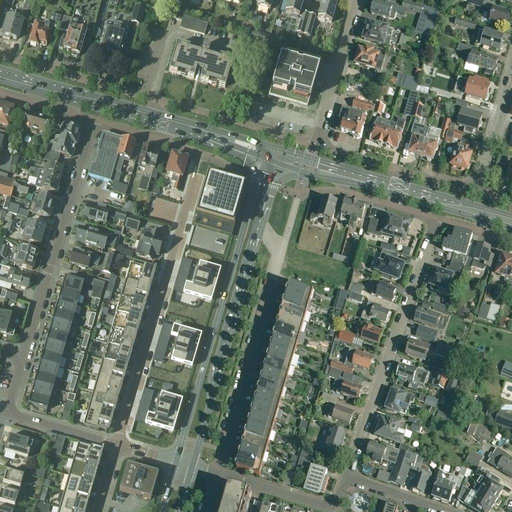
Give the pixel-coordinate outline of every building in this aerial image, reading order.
[(254,0),(258,1),(257,7),(270,10),(272,0),(254,0)] [(288,0),(285,13),(299,17),(303,0),(288,0)] [(322,0),(317,19),(331,23),(337,0),(322,0)] [(485,2),(478,1),(476,0),(469,0),(468,5),(476,7),(483,9),(483,7),(485,2)] [(28,21),(33,5),(26,2),(23,11),(19,9),(18,15),(10,12),(8,18),(2,36),(3,36),(3,38),(9,40),(10,38),(17,40),(20,28),(22,29),(23,23),(23,22),(24,20),(28,21)] [(402,9),(402,8),(387,4),(386,5),(375,2),(371,15),(389,20),(389,19),(394,21),(396,14),(404,17),(406,10),(402,9)] [(402,9),(406,10),(421,15),(423,7),(404,2),(402,8),(402,9)] [(129,23),(140,26),(145,9),(134,6),(129,23)] [(436,11),(423,7),(421,15),(422,15),(416,33),(428,37),(436,11)] [(489,9),(488,15),(484,14),(481,24),(490,27),(491,23),(506,28),(510,15),(494,10),(494,11),(489,9)] [(303,35),(309,14),(302,12),(296,33),(303,35)] [(309,14),(303,35),(310,37),(316,16),(309,14)] [(173,15),(170,26),(173,19),(182,22),(180,29),(204,36),(207,25),(173,15)] [(57,30),(60,18),(52,16),(50,23),(45,21),(43,28),(34,26),(33,28),(32,28),(32,30),(32,31),(31,37),(29,38),(29,40),(29,41),(29,43),(31,44),(30,46),(36,48),(36,46),(38,46),(38,45),(45,47),(50,32),(50,30),(48,30),(49,27),(57,30)] [(473,31),(475,25),(457,19),(455,25),(473,31)] [(106,25),(98,51),(120,57),(128,32),(128,31),(128,30),(127,29),(126,28),(125,26),(124,25),(122,25),(121,24),(120,23),(118,23),(117,22),(115,22),(114,22),(112,22),(111,22),(109,23),(108,23),(106,24),(105,25),(106,25)] [(397,41),(399,36),(395,35),(395,36),(393,35),(394,31),(388,30),(388,29),(368,24),(368,25),(366,26),(364,32),(397,41)] [(70,54),(71,54),(72,57),(76,58),(78,57),(79,57),(85,34),(86,30),(70,25),(65,42),(61,40),(59,49),(63,50),(63,51),(71,53),(70,54)] [(258,32),(251,30),(249,37),(258,39),(260,33),(258,32)] [(392,44),(396,46),(397,41),(364,32),(363,37),(364,39),(363,40),(383,46),(384,46),(389,47),(390,43),(393,43),(392,44)] [(480,32),(476,45),(499,51),(503,39),(493,36),(493,34),(486,32),(485,33),(480,32)] [(268,44),(270,36),(261,33),(259,41),(268,44)] [(405,37),(399,36),(397,41),(396,46),(402,47),(405,37)] [(202,46),(200,54),(189,51),(190,48),(176,44),(168,72),(177,74),(178,71),(186,74),(185,77),(193,79),(196,70),(202,72),(199,81),(208,83),(209,80),(217,83),(216,86),(225,88),(233,61),(219,57),(219,59),(207,56),(210,48),(202,46)] [(470,54),(471,49),(460,45),(458,51),(470,54)] [(307,107),(316,75),(321,60),(298,53),(282,49),(268,96),(307,107)] [(366,68),(374,70),(375,70),(377,63),(383,65),(385,58),(379,56),(372,54),(373,51),(366,49),(365,52),(359,51),(355,65),(366,68)] [(473,52),(472,57),(469,66),(486,71),(485,76),(492,78),(494,73),(498,61),(487,58),(488,56),(482,54),(481,55),(473,52)] [(415,93),(419,81),(398,75),(397,80),(385,76),(383,83),(415,93)] [(463,87),(461,95),(466,96),(466,97),(485,102),(489,88),(487,88),(488,84),(475,80),(474,83),(470,82),(465,80),(463,87)] [(416,93),(428,97),(429,91),(418,87),(416,93)] [(355,101),(352,108),(372,114),(375,106),(355,101)] [(457,101),(455,107),(466,110),(468,104),(457,101)] [(0,158),(9,128),(7,128),(12,109),(11,109),(11,107),(0,103),(0,158)] [(411,118),(414,106),(408,104),(405,116),(411,118)] [(380,116),(383,107),(377,105),(374,114),(380,116)] [(415,106),(414,106),(411,118),(419,120),(423,108),(415,105),(415,106)] [(367,115),(357,112),(343,107),(337,130),(342,132),(352,136),(361,139),(366,120),(365,119),(367,115)] [(462,111),(458,126),(465,128),(477,132),(479,127),(481,127),(482,123),(480,122),(482,117),(462,111)] [(27,115),(26,114),(22,128),(42,133),(41,136),(43,136),(44,134),(45,134),(49,121),(33,116),(34,114),(28,112),(27,115)] [(384,146),(389,129),(382,127),(382,125),(383,122),(378,120),(376,124),(371,142),(384,146)] [(433,161),(439,140),(445,142),(449,130),(451,124),(444,122),(441,133),(429,129),(421,158),(433,161)] [(47,148),(47,150),(52,152),(52,153),(59,155),(71,158),(73,149),(74,149),(77,137),(78,138),(80,131),(79,131),(77,128),(77,127),(71,125),(71,126),(66,124),(63,133),(62,133),(59,140),(56,139),(53,150),(47,148)] [(463,134),(465,128),(458,126),(451,124),(449,130),(463,134)] [(408,154),(421,158),(429,129),(414,125),(410,138),(413,139),(408,154)] [(396,131),(389,129),(384,146),(397,150),(402,132),(402,131),(403,127),(398,126),(397,130),(396,130),(396,131)] [(449,130),(445,142),(451,144),(453,138),(460,140),(460,141),(461,141),(463,134),(449,130)] [(16,136),(10,134),(6,148),(12,149),(16,136)] [(133,144),(133,143),(128,141),(127,142),(122,141),(121,142),(103,136),(98,152),(94,165),(91,165),(88,176),(117,185),(120,174),(119,173),(124,159),(129,161),(134,144),(133,144)] [(471,156),(466,154),(467,148),(457,145),(455,151),(451,166),(467,171),(471,156)] [(145,148),(143,147),(138,166),(145,168),(143,177),(150,179),(153,169),(158,154),(152,153),(152,150),(151,149),(150,147),(147,146),(145,148)] [(167,172),(167,173),(173,175),(171,182),(175,183),(173,190),(178,191),(184,172),(183,172),(186,159),(179,157),(178,155),(175,154),(173,156),(172,155),(169,166),(167,167),(166,170),(167,172)] [(511,164),(508,175),(503,173),(501,180),(506,181),(506,182),(511,184),(511,164)] [(39,176),(44,177),(59,181),(63,169),(48,165),(46,173),(34,169),(33,174),(39,176)] [(56,194),(59,181),(44,177),(41,190),(56,194)] [(203,196),(197,216),(208,219),(232,226),(243,187),(208,177),(203,196)] [(0,196),(7,199),(4,209),(6,210),(10,198),(10,199),(15,182),(5,180),(0,178),(0,179),(0,196)] [(15,184),(11,197),(21,200),(23,194),(27,195),(29,188),(15,184)] [(30,203),(51,210),(54,201),(39,197),(33,195),(30,203)] [(17,214),(21,200),(11,197),(7,211),(17,214)] [(322,205),(316,203),(314,211),(319,212),(319,213),(318,218),(324,220),(323,226),(330,228),(331,222),(332,222),(337,204),(323,200),(322,205)] [(347,228),(349,228),(355,203),(352,202),(345,200),(340,222),(348,224),(347,228)] [(51,210),(30,203),(30,205),(26,204),(24,209),(28,210),(28,212),(34,214),(49,218),(51,210)] [(355,203),(349,228),(355,230),(357,221),(361,221),(365,205),(358,204),(358,203),(355,203)] [(83,217),(83,219),(99,223),(101,217),(106,219),(108,212),(103,210),(96,208),(96,209),(87,206),(85,212),(83,213),(83,216),(83,217)] [(114,219),(124,222),(126,216),(126,215),(117,212),(114,219)] [(382,234),(393,238),(398,220),(396,220),(396,218),(390,217),(389,217),(387,217),(383,229),(376,227),(378,222),(371,220),(367,235),(381,239),(382,234)] [(141,220),(137,219),(135,226),(126,223),(124,227),(137,231),(141,220)] [(400,221),(398,220),(393,238),(405,241),(408,229),(409,229),(410,226),(409,225),(410,223),(408,223),(407,221),(402,220),(400,221)] [(19,230),(42,237),(42,236),(43,236),(45,232),(44,230),(45,228),(27,223),(27,224),(21,223),(19,230)] [(79,228),(75,241),(103,250),(107,236),(79,228)] [(42,238),(42,237),(19,230),(16,238),(23,240),(22,241),(40,246),(40,244),(41,243),(42,239),(42,238)] [(142,230),(139,242),(160,249),(162,241),(157,240),(159,234),(146,231),(142,230)] [(455,231),(452,241),(469,246),(472,236),(455,231)] [(113,240),(110,251),(116,252),(119,241),(113,240)] [(465,257),(467,251),(469,246),(452,241),(449,240),(448,243),(445,243),(442,250),(459,255),(465,257)] [(158,256),(160,249),(139,242),(135,255),(139,256),(139,257),(151,260),(153,255),(158,256)] [(391,246),(381,243),(380,249),(389,252),(391,246)] [(474,261),(472,267),(483,271),(484,267),(490,268),(493,257),(488,256),(490,250),(478,246),(474,259),(474,260),(474,261)] [(12,255),(35,262),(35,261),(36,261),(37,257),(37,255),(37,253),(20,248),(20,249),(14,248),(12,255)] [(74,251),(72,257),(70,258),(69,261),(71,263),(70,264),(81,267),(80,268),(85,270),(86,268),(87,269),(88,264),(97,266),(99,260),(90,257),(91,256),(74,251)] [(381,274),(381,275),(391,278),(391,280),(395,281),(397,280),(398,281),(399,280),(400,279),(402,275),(401,274),(404,266),(392,261),(395,254),(383,251),(375,272),(381,274)] [(470,251),(467,251),(465,257),(459,255),(456,264),(464,266),(468,257),(470,251)] [(35,262),(12,255),(9,263),(15,265),(15,266),(32,271),(33,269),(34,268),(35,264),(35,263),(35,262)] [(510,279),(511,272),(511,259),(502,256),(497,275),(510,279)] [(104,262),(102,269),(112,272),(114,265),(104,262)] [(448,268),(449,269),(461,273),(462,273),(463,272),(464,266),(456,264),(450,262),(448,268)] [(130,264),(125,280),(149,287),(150,282),(152,282),(155,271),(154,271),(154,270),(130,264)] [(199,264),(194,280),(195,280),(214,286),(216,286),(220,270),(199,264)] [(448,290),(454,292),(461,273),(449,269),(447,275),(435,270),(433,278),(431,279),(430,283),(430,284),(430,286),(431,286),(430,288),(431,289),(436,291),(437,290),(438,288),(447,292),(448,290)] [(0,287),(9,290),(10,285),(27,290),(30,278),(15,274),(9,272),(7,278),(0,276),(0,287)] [(61,289),(80,295),(81,294),(84,295),(85,290),(82,289),(83,284),(64,278),(61,289)] [(86,284),(103,288),(104,282),(88,278),(86,284)] [(149,287),(125,280),(121,296),(144,303),(146,298),(147,299),(151,287),(149,287)] [(185,285),(183,294),(211,302),(216,286),(214,286),(195,280),(194,280),(192,287),(185,285)] [(354,285),(351,293),(360,296),(363,288),(354,284),(354,285)] [(375,284),(371,296),(391,303),(396,291),(386,287),(387,286),(381,284),(380,286),(375,284)] [(287,296),(310,303),(313,292),(290,285),(287,296)] [(61,289),(58,300),(77,305),(80,295),(61,289)] [(106,292),(103,300),(110,302),(112,294),(106,292)] [(17,296),(7,293),(5,300),(15,303),(17,296)] [(363,297),(360,296),(351,293),(350,296),(349,300),(361,304),(363,297)] [(121,296),(116,313),(139,319),(140,319),(141,314),(143,315),(146,303),(144,303),(121,296)] [(287,296),(284,307),(307,314),(310,303),(287,296)] [(55,310),(74,316),(77,305),(58,300),(55,310)] [(381,308),(374,306),(368,304),(365,313),(364,312),(361,319),(369,322),(370,319),(385,324),(389,313),(380,310),(381,308)] [(492,304),(490,308),(487,318),(495,320),(500,306),(492,304)] [(490,308),(482,305),(477,319),(486,322),(487,318),(490,308)] [(284,307),(281,318),(304,325),(307,314),(284,307)] [(457,307),(454,316),(468,320),(471,311),(457,307)] [(55,310),(52,321),(71,326),(74,316),(55,310)] [(442,330),(448,333),(458,336),(464,319),(456,316),(454,323),(445,320),(440,318),(440,317),(419,310),(415,322),(436,329),(437,328),(442,330)] [(140,319),(139,319),(116,313),(111,329),(135,335),(136,330),(138,331),(141,320),(140,319)] [(11,317),(0,314),(0,315),(0,334),(13,338),(16,327),(9,325),(11,317)] [(281,318),(278,328),(301,335),(304,325),(281,318)] [(502,318),(499,327),(509,329),(511,321),(502,318)] [(49,331),(68,337),(71,326),(52,321),(49,331)] [(359,331),(364,332),(361,340),(367,342),(378,345),(382,334),(372,330),(373,329),(366,326),(366,327),(361,325),(359,331)] [(173,327),(170,336),(177,338),(175,345),(195,351),(196,351),(201,335),(173,327)] [(419,327),(415,337),(433,343),(436,333),(419,327)] [(278,328),(274,340),(298,346),(301,335),(278,328)] [(111,329),(107,345),(130,352),(130,351),(132,346),(133,347),(137,336),(135,335),(111,329)] [(49,331),(46,342),(65,347),(68,337),(49,331)] [(339,342),(351,347),(355,338),(341,333),(338,342),(339,342)] [(274,340),(271,350),(295,357),(298,346),(274,340)] [(339,342),(338,342),(335,340),(330,355),(334,356),(339,342)] [(43,352),(62,358),(65,347),(46,342),(43,352)] [(436,351),(411,342),(406,356),(425,362),(427,356),(452,365),(457,352),(438,346),(436,351)] [(130,351),(130,352),(107,345),(102,361),(125,368),(125,367),(127,362),(129,363),(132,352),(130,351)] [(175,345),(171,361),(192,367),(196,351),(195,351),(175,345)] [(325,349),(326,347),(317,345),(316,351),(324,354),(325,349)] [(271,350),(268,362),(291,368),(295,357),(271,350)] [(368,371),(373,360),(363,356),(363,355),(357,353),(352,351),(347,364),(353,366),(352,366),(368,371)] [(43,352),(40,363),(59,369),(62,358),(43,352)] [(102,361),(97,377),(121,384),(121,383),(122,379),(124,379),(127,368),(125,367),(125,368),(102,361)] [(330,368),(352,376),(354,369),(333,361),(330,368)] [(268,362),(265,372),(288,379),(291,368),(268,362)] [(37,374),(56,379),(59,369),(40,363),(37,374)] [(413,382),(417,384),(425,387),(428,379),(425,378),(426,374),(427,375),(427,374),(422,372),(421,373),(416,372),(417,370),(411,368),(410,370),(401,366),(397,378),(412,383),(413,382)] [(341,373),(331,369),(328,377),(339,381),(341,373)] [(265,372),(262,384),(285,390),(288,379),(265,372)] [(449,375),(440,372),(434,387),(443,390),(449,375)] [(34,384),(53,390),(56,379),(37,374),(34,384)] [(446,392),(453,394),(459,379),(452,376),(446,392)] [(121,383),(121,384),(97,377),(92,393),(116,400),(117,395),(119,395),(122,384),(121,383)] [(345,384),(340,382),(336,394),(341,395),(341,396),(358,401),(362,390),(345,384)] [(34,384),(31,395),(50,400),(53,390),(34,384)] [(262,384),(259,394),(282,401),(285,390),(262,384)] [(388,401),(409,407),(412,399),(406,397),(406,396),(392,391),(391,392),(390,393),(388,396),(389,397),(388,401)] [(92,393),(88,409),(111,416),(113,411),(114,411),(118,400),(116,400),(92,393)] [(66,401),(72,403),(75,396),(68,394),(65,404),(65,405),(66,401)] [(259,394),(256,404),(279,411),(282,401),(259,394)] [(323,394),(321,400),(334,405),(337,399),(323,394)] [(46,411),(50,400),(31,395),(27,405),(46,411)] [(161,395),(156,410),(176,416),(177,417),(182,401),(161,395)] [(438,402),(427,398),(424,405),(435,410),(438,402)] [(454,404),(443,400),(441,405),(452,409),(454,404)] [(65,405),(65,404),(63,411),(70,413),(72,403),(66,401),(65,405)] [(405,417),(409,407),(388,401),(387,404),(386,404),(384,408),(385,409),(385,410),(400,415),(405,417)] [(256,404),(252,416),(275,423),(279,411),(256,404)] [(332,406),(328,418),(333,420),(349,426),(353,414),(337,408),(332,406)] [(111,416),(88,409),(83,426),(106,432),(108,427),(110,428),(113,416),(111,416)] [(147,415),(145,424),(173,433),(177,417),(176,416),(156,410),(154,417),(147,415)] [(511,417),(500,413),(496,424),(511,430),(511,417)] [(252,416),(249,426),(272,433),(275,423),(252,416)] [(377,428),(396,435),(398,430),(405,433),(407,428),(399,425),(400,425),(386,420),(385,423),(381,421),(381,424),(378,424),(377,428)] [(421,428),(413,425),(411,430),(420,434),(421,428)] [(249,426),(246,438),(269,444),(272,433),(249,426)] [(339,454),(343,442),(346,434),(326,427),(319,447),(325,449),(339,454)] [(481,427),(477,436),(500,444),(503,435),(481,427)] [(396,435),(377,428),(376,432),(377,434),(376,436),(401,446),(403,438),(396,435)] [(55,442),(57,436),(46,433),(45,439),(55,442)] [(31,444),(33,438),(20,434),(18,440),(8,437),(6,443),(8,443),(5,452),(27,458),(30,449),(31,450),(32,444),(31,444)] [(246,438),(243,448),(266,455),(269,444),(246,438)] [(78,444),(73,460),(96,467),(101,451),(78,444)] [(371,444),(367,455),(374,457),(372,462),(381,465),(382,461),(395,465),(389,482),(403,487),(414,457),(407,455),(403,453),(387,447),(386,449),(371,444)] [(243,448),(240,458),(263,465),(266,455),(243,448)] [(511,459),(498,450),(489,464),(511,479),(511,459)] [(480,462),(469,456),(466,462),(477,468),(480,462)] [(263,465),(240,458),(237,470),(260,477),(263,465)] [(96,467),(73,460),(68,476),(92,483),(96,467)] [(34,465),(31,476),(42,479),(45,469),(34,465)] [(126,465),(120,488),(119,491),(151,500),(158,474),(126,465)] [(327,472),(311,467),(309,474),(314,476),(309,491),(323,496),(324,493),(329,478),(328,478),(325,478),(327,472)] [(432,481),(438,483),(433,497),(435,498),(434,499),(441,502),(448,481),(450,476),(436,471),(432,481)] [(423,478),(417,475),(412,490),(413,491),(414,492),(417,493),(418,492),(423,494),(426,486),(428,487),(430,480),(431,474),(425,472),(423,478)] [(0,492),(17,497),(23,478),(6,473),(4,479),(0,477),(0,491),(0,492)] [(68,476),(63,492),(87,499),(92,483),(68,476)] [(476,484),(498,497),(502,491),(487,482),(480,478),(476,484)] [(456,484),(448,481),(441,502),(447,504),(447,503),(449,503),(455,488),(454,488),(456,484)] [(478,497),(493,506),(498,497),(476,484),(473,490),(480,494),(478,497)] [(471,509),(475,511),(489,511),(493,506),(478,497),(462,487),(457,500),(471,509)] [(238,511),(240,507),(244,492),(229,488),(222,511),(238,511)] [(0,511),(3,511),(12,511),(17,497),(0,492),(0,511)] [(70,511),(83,511),(87,499),(63,492),(59,509),(70,511)] [(244,492),(240,507),(247,510),(252,494),(244,492)]
